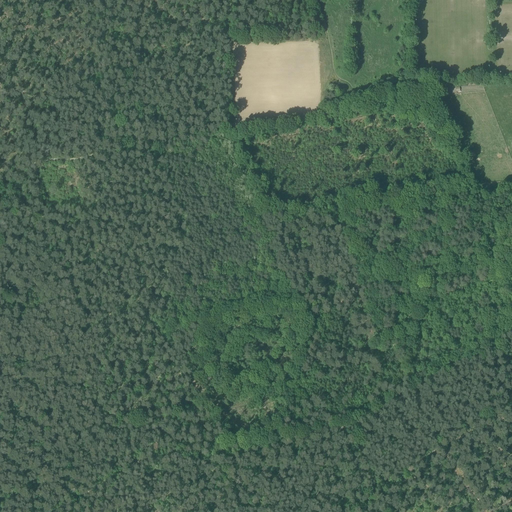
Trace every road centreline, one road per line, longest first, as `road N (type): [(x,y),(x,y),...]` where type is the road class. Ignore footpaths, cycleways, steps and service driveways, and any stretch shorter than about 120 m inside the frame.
road 1 (track): [(238,129),(263,222),(310,322),(274,436)]
road 2 (track): [(274,436),(353,420),(511,330)]
road 3 (track): [(511,183),(388,191),(260,212)]
road 4 (track): [(0,184),(31,165),(238,129)]
road 5 (track): [(48,511),(134,463),(274,436)]
road 6 (track): [(238,129),(230,0)]
